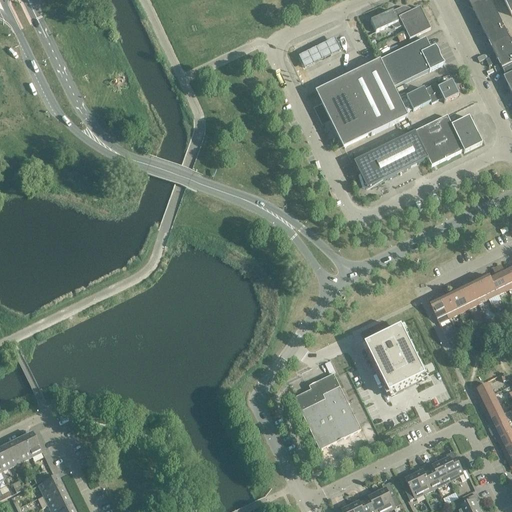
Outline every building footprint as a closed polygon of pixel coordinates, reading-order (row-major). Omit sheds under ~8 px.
[(492,4),(490,0),(476,0),(470,4),(474,13),(492,4)] [(511,16),(511,0),(503,0),(511,17),(511,16)] [(497,14),(492,4),(474,13),(479,23),(497,14)] [(397,29),(402,27),(411,12),(410,10),(408,9),(405,8),(403,8),(393,12),(392,12),(370,22),(375,34),(391,27),(392,28),(395,29),(397,29)] [(419,8),(411,12),(402,27),(409,41),(430,30),(419,8)] [(501,23),(497,14),(479,23),(483,32),(501,23)] [(506,33),(501,23),(483,32),(488,42),(506,33)] [(511,42),(506,33),(488,42),(493,51),(511,42)] [(425,40),(379,62),(393,90),(429,72),(429,73),(444,66),(444,65),(442,63),(441,61),(440,59),(439,57),(438,54),(437,52),(436,50),(434,48),(433,48),(434,48),(430,50),(425,40)] [(511,53),(511,44),(511,42),(493,51),(497,61),(511,53)] [(330,57),(325,45),(316,49),(322,61),(330,57)] [(511,65),(511,53),(497,61),(502,70),(511,65)] [(407,119),(393,90),(379,62),(314,94),(315,95),(335,85),(339,93),(321,102),(343,148),(370,135),(371,137),(407,119)] [(511,67),(503,72),(506,78),(504,79),(511,95),(511,67)] [(451,82),(437,89),(442,100),(444,104),(458,97),(451,82)] [(431,105),(442,100),(437,89),(435,86),(425,91),(424,89),(406,98),(413,112),(431,103),(431,105)] [(431,168),(463,152),(451,127),(447,118),(414,134),(431,168)] [(451,127),(463,152),(464,154),(482,145),(468,118),(451,127)] [(427,161),(414,134),(353,164),(359,177),(364,191),(364,192),(365,192),(366,193),(367,193),(367,192),(383,182),(427,161)] [(511,289),(511,274),(510,271),(500,276),(508,291),(511,289)] [(508,291),(500,276),(491,281),(498,296),(508,291)] [(490,279),(480,284),(488,301),(498,296),(491,281),(490,279)] [(488,301),(480,284),(470,289),(478,306),(488,301)] [(478,306),(470,289),(460,294),(469,310),(478,306)] [(469,310),(460,294),(451,298),(459,315),(469,310)] [(459,315),(451,298),(441,303),(449,320),(459,315)] [(449,320),(441,303),(431,308),(439,325),(449,320)] [(403,330),(366,348),(390,397),(427,379),(403,330)] [(330,363),(324,366),(328,372),(333,369),(330,363)] [(319,452),(360,432),(339,389),(333,376),(316,384),(316,385),(309,388),(310,391),(293,400),(300,413),(319,452)] [(473,393),(478,403),(494,396),(489,385),(473,393)] [(499,405),(494,396),(478,403),(483,413),(499,405)] [(503,415),(499,405),(483,413),(488,423),(503,415)] [(508,425),(503,415),(488,423),(493,432),(508,425)] [(511,434),(511,432),(508,425),(493,432),(497,442),(511,434)] [(511,446),(511,434),(497,442),(502,452),(511,446)] [(42,454),(32,435),(22,440),(31,459),(42,454)] [(31,459),(22,440),(12,445),(22,464),(31,459)] [(22,464),(12,445),(3,449),(12,469),(22,464)] [(511,458),(511,446),(502,452),(507,461),(511,458)] [(12,469),(3,449),(0,450),(0,468),(2,473),(12,469)] [(448,461),(441,464),(450,482),(460,478),(462,483),(467,480),(453,453),(446,457),(448,461)] [(433,463),(426,467),(437,489),(450,482),(441,464),(435,467),(433,463)] [(437,489),(426,467),(419,470),(421,474),(415,477),(423,496),(437,489)] [(410,502),(423,496),(415,477),(408,481),(406,476),(399,480),(410,502)] [(57,478),(54,480),(38,488),(43,498),(62,488),(57,478)] [(384,492),(378,495),(385,511),(389,511),(400,507),(389,484),(382,488),(384,492)] [(67,498),(62,488),(43,498),(48,508),(67,498)] [(369,494),(362,498),(369,511),(385,511),(378,495),(371,499),(369,494)] [(480,502),(476,495),(454,506),(456,511),(476,511),(479,511),(475,504),(480,502)] [(62,511),(72,508),(67,498),(48,508),(49,511),(62,511)] [(369,511),(362,498),(355,501),(357,505),(351,509),(352,511),(369,511)]
